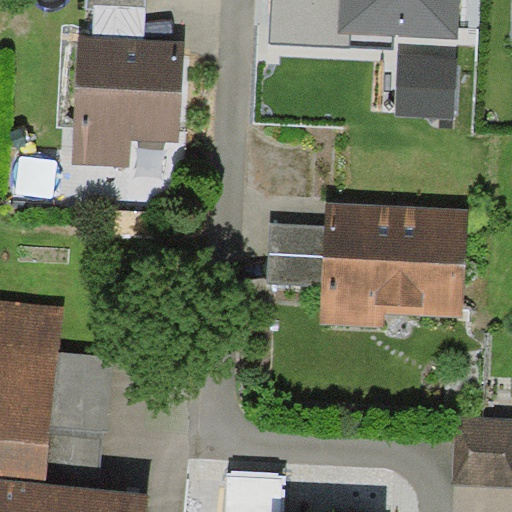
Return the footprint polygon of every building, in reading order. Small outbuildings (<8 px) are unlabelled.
[(146,0),(85,0),(85,13),(147,13),(146,0)] [(346,0),(347,11),(468,4),(467,0),(346,0)] [(186,44),(78,40),(73,166),(133,168),(134,143),(182,145),(186,44)] [(463,321),(468,210),(326,204),(324,228),(274,227),(272,284),(322,286),(321,326),(384,329),(385,316),(463,321)] [(0,511),(145,511),(147,500),(97,494),(104,434),(111,433),(118,357),(58,351),(62,311),(0,304),(0,511)] [(511,418),(455,417),(453,488),(511,489),(511,418)] [(227,511),(275,511),(277,475),(229,473),(227,511)]
